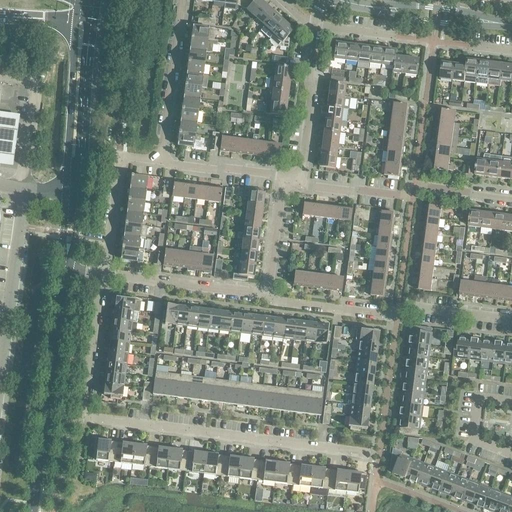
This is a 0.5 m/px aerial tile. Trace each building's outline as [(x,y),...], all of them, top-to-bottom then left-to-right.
[(247,10),(256,18),(267,6),(260,0),(255,0),(254,2),(252,0),(245,0),(242,8),(247,10)] [(276,14),(267,6),(256,18),(265,26),(276,14)] [(284,22),(276,14),(265,26),(261,31),(269,38),(284,22)] [(294,30),(284,22),(269,38),(279,47),(288,48),(289,39),(287,37),(294,30)] [(193,26),(191,38),(218,42),(218,41),(214,41),(215,29),(193,26)] [(217,46),(218,42),(191,38),(190,50),(212,53),(213,45),(217,46)] [(333,59),(345,61),(348,44),(335,43),(333,59)] [(360,46),(348,44),(345,61),(357,62),(360,46)] [(357,62),(369,64),(371,47),(360,46),(357,62)] [(369,64),(381,65),(383,49),(371,47),(369,64)] [(381,65),(393,67),(395,51),(383,49),(381,65)] [(212,53),(190,50),(188,62),(205,64),(206,53),(212,53)] [(396,51),(395,51),(393,67),(392,73),(404,74),(406,58),(395,57),(396,51)] [(406,58),(404,74),(417,76),(419,60),(406,58)] [(478,61),(467,60),(466,66),(464,82),(476,83),(478,61)] [(491,63),(478,61),(476,83),(488,85),(491,63)] [(188,62),(187,74),(203,76),(205,64),(188,62)] [(443,63),(440,79),(452,81),(454,64),(443,63)] [(502,64),(491,63),(488,85),(499,87),(500,81),(502,64)] [(452,81),(464,82),(466,66),(454,64),(452,81)] [(500,81),(511,82),(511,65),(502,64),(500,81)] [(276,66),(275,79),(290,81),(292,68),(276,66)] [(331,80),(343,82),(344,72),(332,70),(331,80)] [(202,88),(203,76),(187,74),(185,86),(202,88)] [(269,90),(273,91),(289,92),(290,81),(275,79),(270,78),(269,90)] [(330,83),(329,96),(344,98),(346,85),(330,83)] [(185,86),(184,98),(200,100),(202,88),(185,86)] [(273,91),(272,102),(287,104),(289,92),(273,91)] [(329,96),(327,108),(343,110),(344,98),(329,96)] [(184,98),(182,110),(199,112),(200,100),(184,98)] [(287,104),(272,102),(267,101),(265,114),(286,117),(287,104)] [(409,106),(393,104),(392,116),(407,118),(409,106)] [(341,121),(343,110),(327,108),(326,120),(341,121)] [(197,124),(199,112),(182,110),(181,122),(197,124)] [(441,110),(439,121),(455,124),(456,112),(441,110)] [(0,166),(9,168),(15,118),(0,115),(0,166)] [(392,116),(390,128),(406,130),(407,118),(392,116)] [(326,120),(324,131),(340,133),(340,127),(347,128),(348,122),(341,121),(326,120)] [(439,121),(437,134),(458,136),(460,124),(455,124),(439,121)] [(195,136),(197,124),(181,122),(179,134),(195,136)] [(390,128),(389,140),(404,142),(406,130),(390,128)] [(324,131),(323,143),(338,145),(340,133),(324,131)] [(200,136),(195,136),(179,134),(177,146),(194,148),(195,141),(200,142),(200,136)] [(437,134),(436,145),(457,148),(458,136),(437,134)] [(220,151),(232,153),(234,139),(222,138),(220,151)] [(246,141),(234,139),(232,153),(244,154),(246,141)] [(403,153),(404,142),(389,140),(387,151),(403,153)] [(244,154),(256,156),(258,142),(246,141),(244,154)] [(270,144),(258,142),(256,156),(268,158),(270,144)] [(337,157),(338,145),(323,143),(321,155),(337,157)] [(282,145),(270,144),(268,158),(280,159),(282,145)] [(456,154),(457,148),(436,145),(434,157),(450,159),(451,153),(456,154)] [(382,163),(386,163),(401,165),(403,153),(387,151),(383,151),(382,163)] [(337,157),(321,155),(319,167),(335,169),(337,157)] [(475,175),(487,177),(490,157),(490,156),(485,155),(484,161),(477,160),(475,175)] [(449,166),(450,159),(434,157),(433,170),(445,172),(445,174),(453,175),(454,167),(449,166)] [(501,158),(490,157),(487,177),(499,178),(501,158)] [(511,180),(511,170),(511,158),(502,157),(499,178),(511,180)] [(359,172),(360,160),(353,159),(351,171),(359,172)] [(400,178),(401,165),(386,163),(384,176),(400,178)] [(132,176),(130,188),(146,190),(148,178),(132,176)] [(172,197),(184,199),(186,183),(174,182),(172,197)] [(198,185),(186,183),(184,199),(196,200),(198,185)] [(210,186),(198,185),(196,200),(208,202),(210,186)] [(222,188),(210,186),(208,202),(220,203),(222,188)] [(145,202),(146,190),(130,188),(128,200),(145,202)] [(225,188),(224,200),(230,201),(231,197),(235,198),(236,191),(232,190),(232,189),(225,188)] [(249,197),(248,203),(263,205),(265,193),(263,193),(263,190),(245,188),(244,196),(249,197)] [(128,200),(127,212),(143,214),(145,202),(128,200)] [(317,203),(304,202),(302,215),(315,217),(317,203)] [(248,203),(246,215),(262,217),(263,205),(248,203)] [(315,217),(327,219),(329,205),(317,203),(315,217)] [(327,219),(339,220),(341,206),(329,205),(327,219)] [(352,208),(341,206),(339,220),(351,222),(352,208)] [(428,206),(427,218),(440,220),(442,207),(428,206)] [(469,227),(481,228),(483,213),(471,211),(469,227)] [(127,212),(125,224),(142,226),(143,214),(127,212)] [(381,212),(380,224),(393,226),(395,214),(381,212)] [(495,214),(483,213),(481,228),(493,230),(495,214)] [(493,230),(505,231),(507,216),(495,214),(493,230)] [(260,229),(262,217),(246,215),(245,227),(260,229)] [(439,232),(440,220),(427,218),(425,230),(439,232)] [(124,236),(140,238),(146,238),(147,227),(142,226),(125,224),(124,236)] [(392,237),(393,226),(380,224),(378,236),(392,237)] [(259,241),(260,229),(245,227),(244,234),(238,233),(237,238),(243,239),(259,241)] [(217,230),(205,228),(204,233),(204,235),(216,237),(217,230)] [(437,243),(439,232),(425,230),(424,241),(437,243)] [(144,251),(145,238),(124,236),(122,248),(139,250),(144,251)] [(378,236),(377,248),(390,249),(392,237),(378,236)] [(243,239),(242,251),(257,253),(259,241),(243,239)] [(436,255),(437,243),(424,241),(422,253),(436,255)] [(501,256),(501,255),(502,251),(503,247),(503,246),(497,246),(497,248),(490,248),(489,254),(501,256)] [(502,251),(501,255),(501,256),(511,256),(511,248),(503,247),(502,251)] [(137,262),(139,250),(122,248),(121,260),(137,262)] [(187,271),(194,272),(194,270),(199,270),(202,249),(190,248),(189,253),(187,269),(187,271)] [(377,248),(375,260),(389,261),(390,249),(377,248)] [(202,249),(199,270),(204,271),(204,273),(211,274),(214,256),(207,256),(208,250),(202,249)] [(163,266),(175,267),(177,252),(165,250),(163,266)] [(242,251),(240,263),(256,265),(257,253),(242,251)] [(189,253),(177,252),(175,267),(187,269),(189,253)] [(422,253),(420,266),(434,267),(436,255),(422,253)] [(387,273),(389,261),(375,260),(374,271),(387,273)] [(254,277),(256,265),(240,263),(239,275),(234,274),(233,280),(247,282),(248,277),(254,277)] [(420,266),(419,277),(433,279),(434,267),(420,266)] [(374,271),(372,283),(386,285),(387,273),(374,271)] [(293,286),(306,287),(308,274),(295,272),(293,286)] [(320,275),(308,274),(306,287),(318,289),(320,275)] [(318,289),(329,290),(331,277),(320,275),(318,289)] [(343,278),(331,277),(329,290),(342,292),(343,278)] [(431,292),(433,279),(419,277),(417,290),(431,292)] [(460,295),(472,297),(474,283),(462,281),(460,295)] [(384,298),(386,285),(372,283),(370,296),(384,298)] [(472,297),(484,298),(486,285),(474,283),(472,297)] [(498,286),(486,285),(484,298),(496,300),(498,286)] [(496,300),(508,301),(510,288),(498,286),(496,300)] [(116,298),(115,309),(134,312),(140,313),(141,301),(133,300),(133,298),(118,296),(118,298),(116,298)] [(155,303),(153,314),(160,315),(162,304),(155,303)] [(165,324),(176,326),(178,306),(167,305),(166,312),(164,312),(163,322),(165,322),(165,324)] [(189,308),(178,306),(176,326),(187,327),(189,308)] [(200,309),(189,308),(187,327),(197,328),(200,309)] [(132,322),(134,312),(115,309),(113,320),(132,322)] [(211,311),(200,309),(197,328),(208,330),(211,311)] [(208,330),(219,331),(221,312),(211,311),(208,330)] [(219,331),(230,332),(232,313),(221,312),(219,331)] [(243,315),(232,313),(230,332),(240,334),(243,315)] [(253,316),(243,315),(240,334),(251,335),(253,316)] [(264,317),(253,316),(251,335),(262,336),(264,317)] [(262,336),(272,338),(275,319),(264,317),(262,336)] [(272,338),(283,339),(286,320),(275,319),(272,338)] [(112,331),(131,333),(135,334),(137,323),(132,322),(113,320),(112,331)] [(283,339),(294,341),(296,322),(286,320),(283,339)] [(307,323),(296,322),(294,341),(305,342),(307,323)] [(318,324),(307,323),(305,342),(315,343),(318,324)] [(329,326),(318,324),(315,343),(326,345),(327,343),(329,343),(331,333),(328,333),(329,326)] [(411,337),(410,344),(430,346),(433,329),(415,326),(414,332),(412,332),(411,337)] [(335,327),(333,338),(340,339),(342,328),(335,327)] [(356,341),(359,341),(359,342),(378,344),(380,333),(378,333),(378,330),(355,327),(354,330),(357,331),(356,341)] [(447,337),(445,348),(452,349),(454,331),(448,330),(447,337)] [(112,331),(110,341),(129,344),(131,333),(112,331)] [(470,359),(472,340),(472,339),(460,338),(459,345),(456,344),(454,357),(470,359)] [(470,359),(482,361),(484,341),(479,340),(472,339),(472,340),(470,359)] [(110,341),(109,352),(128,355),(129,344),(110,341)] [(494,362),(496,343),(484,341),(482,361),(494,362)] [(377,355),(378,344),(359,342),(358,352),(377,355)] [(496,342),(496,343),(494,362),(506,364),(508,344),(503,343),(496,342)] [(430,346),(410,344),(409,356),(429,358),(430,346)] [(109,352),(108,363),(127,365),(128,355),(109,352)] [(358,352),(356,363),(375,365),(377,355),(358,352)] [(407,368),(427,370),(429,358),(409,356),(408,361),(407,368)] [(125,376),(127,365),(108,363),(106,374),(125,376)] [(356,363),(355,374),(374,376),(375,365),(356,363)] [(426,382),(427,370),(407,368),(406,380),(426,382)] [(491,382),(492,377),(492,372),(487,371),(486,376),(484,376),(483,381),(491,382)] [(156,372),(153,395),(165,397),(168,374),(156,372)] [(106,374),(105,384),(124,387),(125,376),(106,374)] [(165,397),(177,398),(180,375),(168,374),(165,397)] [(373,387),(374,376),(355,374),(354,384),(373,387)] [(192,377),(180,375),(177,398),(189,400),(192,377)] [(204,378),(192,377),(189,400),(201,401),(204,378)] [(201,401),(213,403),(216,380),(204,378),(201,401)] [(228,381),(216,380),(213,403),(225,404),(228,381)] [(424,394),(426,382),(406,380),(405,385),(404,392),(404,391),(424,394)] [(240,383),(228,381),(225,404),(237,406),(240,383)] [(252,384),(240,383),(237,406),(249,407),(252,384)] [(123,398),(124,387),(105,384),(104,395),(111,396),(110,399),(120,400),(121,398),(123,398)] [(249,407),(261,409),(264,386),(252,384),(249,407)] [(354,384),(352,395),(371,398),(373,387),(354,384)] [(261,409),(273,410),(276,387),(264,386),(261,409)] [(287,389),(276,387),(273,410),(284,412),(287,389)] [(149,401),(150,390),(144,389),(142,400),(149,401)] [(299,390),(287,389),(284,412),(297,413),(299,390)] [(312,392),(299,390),(297,413),(309,415),(312,392)] [(404,392),(403,403),(423,406),(424,394),(404,391),(404,392)] [(323,394),(312,392),(309,415),(320,416),(323,394)] [(352,395),(351,406),(370,408),(371,398),(352,395)] [(401,416),(401,415),(421,418),(423,406),(403,403),(402,409),(401,416)] [(369,419),(370,408),(351,406),(350,417),(369,419)] [(329,425),(331,414),(324,413),(322,425),(329,425)] [(420,430),(421,418),(401,415),(401,416),(400,428),(400,433),(399,433),(399,434),(422,437),(422,436),(418,435),(419,430),(420,430)] [(367,430),(369,419),(350,417),(348,428),(350,428),(350,431),(360,432),(360,429),(367,430)] [(96,460),(114,463),(117,443),(106,441),(106,440),(95,438),(94,449),(97,450),(96,460)] [(114,463),(132,465),(135,443),(128,442),(127,444),(117,443),(114,463)] [(142,444),(135,443),(132,465),(150,467),(152,448),(142,446),(142,444)] [(163,449),(152,448),(150,467),(168,470),(171,448),(163,447),(163,449)] [(168,470),(186,472),(188,452),(178,451),(178,449),(171,448),(168,470)] [(394,474),(406,479),(413,460),(402,456),(403,452),(394,449),(390,471),(395,472),(394,474)] [(186,472),(204,474),(206,453),(199,452),(199,453),(188,452),(186,472)] [(214,453),(206,453),(204,474),(221,477),(224,457),(213,455),(214,453)] [(221,477),(239,479),(242,457),(235,456),(234,458),(224,457),(221,477)] [(239,479),(257,481),(260,461),(249,460),(249,458),(242,457),(239,479)] [(424,464),(413,460),(406,479),(411,481),(410,481),(417,484),(417,483),(424,464)] [(257,481),(275,483),(278,462),(270,461),(270,462),(260,461),(257,481)] [(275,483),(293,486),(295,466),(285,464),(285,462),(278,462),(275,483)] [(435,469),(424,464),(417,483),(428,487),(435,469)] [(306,467),(295,466),(293,486),(311,488),(313,466),(306,465),(306,467)] [(311,488),(328,490),(331,470),(320,469),(321,467),(313,466),(311,488)] [(440,492),(439,492),(446,473),(435,469),(428,487),(433,489),(433,490),(439,492),(440,492)] [(328,490),(346,493),(349,471),(342,470),(342,472),(331,470),(328,490)] [(356,472),(349,471),(346,493),(365,495),(367,475),(356,473),(356,472)] [(440,492),(450,496),(458,477),(446,473),(439,492),(440,492)] [(469,481),(458,477),(450,496),(455,498),(462,501),(462,500),(469,481)] [(462,500),(473,504),(480,486),(469,481),(462,500)] [(484,509),(491,490),(480,486),(473,504),(478,506),(478,507),(484,509)] [(484,509),(493,511),(495,511),(502,494),(491,490),(484,509)] [(508,511),(511,502),(511,497),(502,494),(495,511),(508,511)]
